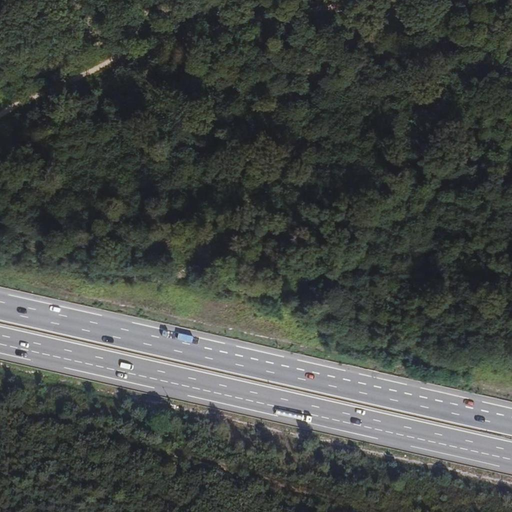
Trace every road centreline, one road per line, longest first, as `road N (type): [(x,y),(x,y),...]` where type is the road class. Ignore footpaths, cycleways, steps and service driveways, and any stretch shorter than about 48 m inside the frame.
road 1 (trunk): [(511,426),(0,307)]
road 2 (trunk): [(0,338),(511,454)]
road 3 (unknown): [(110,56),(355,0)]
road 4 (track): [(150,0),(110,56),(0,112)]
